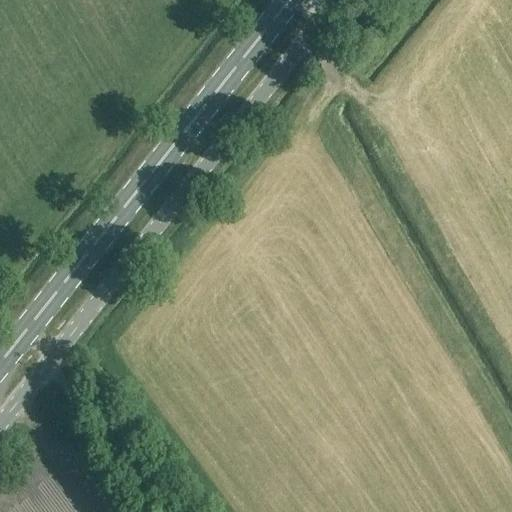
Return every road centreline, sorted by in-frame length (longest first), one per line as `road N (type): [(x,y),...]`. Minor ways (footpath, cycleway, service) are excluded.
road 1 (unclassified): [(54,355),(338,0)]
road 2 (primary): [(23,332),(288,0)]
